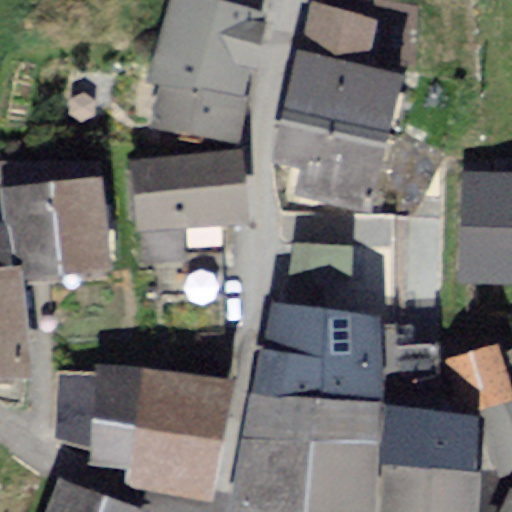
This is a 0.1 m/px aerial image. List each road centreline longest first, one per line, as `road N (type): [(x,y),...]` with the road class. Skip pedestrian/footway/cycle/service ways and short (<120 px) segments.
road 1 (residential): [(219,511),(253,304),(263,130),(292,0)]
road 2 (residential): [(0,425),(39,450),(189,511)]
